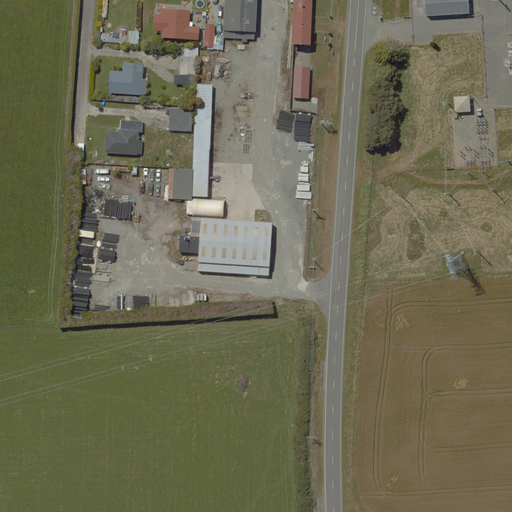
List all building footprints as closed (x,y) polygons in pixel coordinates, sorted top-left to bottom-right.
[(256,0),(225,0),(224,37),(255,38),(256,0)] [(313,0),(292,0),(291,42),(311,43),(313,0)] [(469,0),(425,0),(426,16),(470,13),(469,0)] [(162,29),(162,36),(197,38),(198,27),(188,26),(189,7),(163,6),(163,14),(154,13),(153,28),(162,29)] [(217,13),(208,13),(208,21),(217,21),(217,13)] [(215,23),(205,23),(204,47),(221,48),(221,36),(215,35),(215,23)] [(199,74),(198,47),(179,47),(180,75),(199,74)] [(144,78),(144,64),(125,64),(124,71),(109,71),(108,92),(147,94),(148,78),(144,78)] [(307,98),(309,67),(294,66),(291,111),(317,113),(318,99),(307,98)] [(163,199),(168,199),(191,199),(191,194),(210,195),(212,85),(194,85),(194,112),(167,111),(166,131),(193,132),(193,168),(169,168),(169,177),(152,177),(152,182),(163,183),(163,199)] [(471,95),(456,95),(456,111),(471,111),(471,95)] [(138,139),(138,129),(119,128),(119,133),(105,132),(104,152),(141,154),(142,139),(138,139)] [(113,220),(132,220),(133,197),(141,197),(141,181),(101,180),(101,196),(105,197),(105,214),(114,214),(113,220)] [(273,222),(200,219),(197,273),(270,276),(273,222)] [(96,230),(82,229),(81,245),(95,245),(96,230)] [(98,249),(82,248),(81,257),(97,258),(98,249)] [(95,262),(79,260),(78,270),(95,271),(95,262)]
